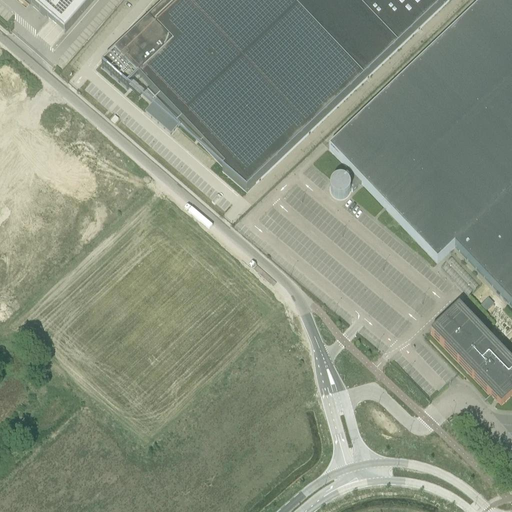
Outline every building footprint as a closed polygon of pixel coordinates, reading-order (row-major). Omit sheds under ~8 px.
[(22,0),(47,21),(48,22),(63,35),(64,35),(64,36),(94,0),(22,0)] [(173,0),(101,69),(127,91),(136,82),(139,86),(141,84),(224,171),(221,173),(246,195),(451,0),(173,0)] [(511,0),(487,0),(328,151),(346,170),(338,178),(339,181),(338,181),(336,181),(335,182),(334,183),(333,183),(332,184),(331,185),(331,186),(330,187),(330,188),(330,189),(330,190),(329,191),(330,192),(330,193),(330,194),(331,196),(331,197),(332,198),(334,199),(335,200),(336,200),(338,201),(339,201),(340,201),(341,201),(342,200),(344,200),(345,199),(346,198),(347,197),(348,196),(349,195),(349,193),(349,192),(352,193),(361,185),(437,265),(454,249),(511,309),(511,364),(458,308),(430,335),(500,409),(511,397),(511,0)] [(479,287),(452,259),(447,263),(475,291),(479,287)] [(472,294),(445,265),(441,269),(468,298),(472,294)] [(484,314),(493,306),(488,300),(479,308),(484,314)]
